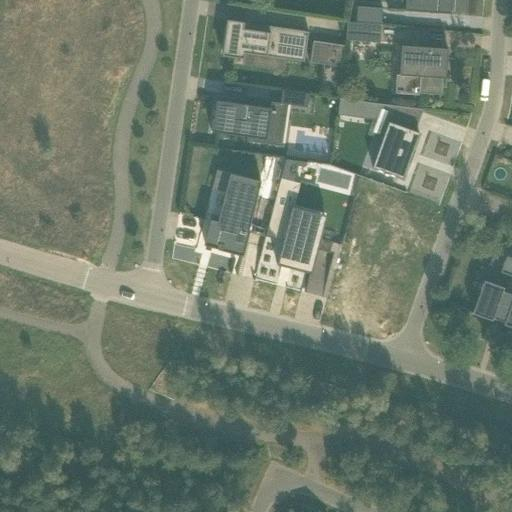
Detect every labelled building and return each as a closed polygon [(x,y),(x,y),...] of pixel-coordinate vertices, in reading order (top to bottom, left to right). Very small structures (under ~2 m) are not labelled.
[(454,0),(405,0),(405,11),(450,14),(451,11),(453,11),(454,0)] [(357,7),(356,23),(382,25),(383,9),(357,7)] [(244,53),(283,59),(303,62),(308,32),(243,22),(242,30),(226,28),(222,55),(227,56),(227,57),(243,59),(244,53)] [(382,25),(356,23),(347,23),(346,41),(380,43),(382,25)] [(329,66),(341,68),(345,46),(332,44),(329,66)] [(447,69),(448,49),(401,46),(399,75),(419,77),(418,93),(442,95),(443,69),(447,69)] [(280,104),(308,108),(310,94),(282,90),(280,104)] [(338,114),(373,119),(379,104),(340,98),(338,114)] [(211,132),(266,140),(272,105),(246,101),(246,105),(216,101),(211,132)] [(423,110),(396,106),(390,123),(388,122),(372,168),(403,179),(419,133),(415,132),(423,110)] [(283,241),(277,265),(312,274),(323,230),(344,235),(354,194),(321,185),(311,225),(291,219),(300,184),(280,178),(265,237),(283,241)] [(203,246),(242,256),(249,230),(248,230),(260,182),(257,181),(256,187),(234,182),(224,224),(220,223),(210,220),(203,246)] [(511,259),(506,257),(501,273),(511,276),(511,277),(506,293),(503,292),(504,288),(484,281),(472,314),(492,321),(493,319),(504,323),(503,325),(511,328),(511,259)]
